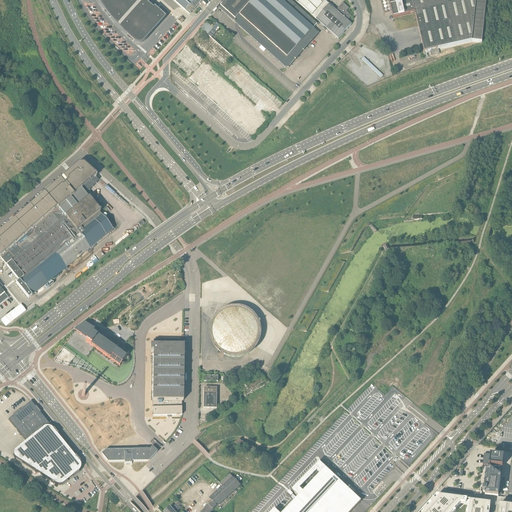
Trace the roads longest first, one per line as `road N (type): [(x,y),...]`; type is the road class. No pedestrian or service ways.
road 1 (residential): [(0,222),(81,152),(188,262),(188,424),(181,442),(127,491)]
road 2 (primary): [(215,207),(383,123),(511,75)]
road 3 (primary): [(511,65),(341,130),(234,182)]
road 4 (residential): [(162,79),(231,142),(252,145),(355,35),(355,0)]
road 5 (secondary): [(52,0),(94,71),(204,201)]
road 6 (primary): [(18,359),(215,207)]
road 7 (primary): [(204,201),(10,350)]
road 8 (secondary): [(511,371),(385,511)]
road 9 (tertiary): [(127,491),(18,359)]
road 10 (tertiary): [(11,365),(121,496)]
road 11 (secondary): [(401,511),(511,388)]
road 12 (secondary): [(140,106),(66,0)]
